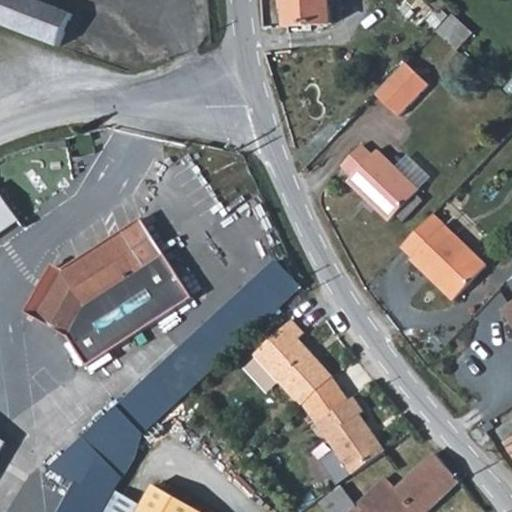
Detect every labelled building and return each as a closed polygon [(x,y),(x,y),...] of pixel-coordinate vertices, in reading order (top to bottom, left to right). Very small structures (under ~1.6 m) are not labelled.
[(0,0),(0,19),(17,26),(65,44),(75,12),(41,0),(0,0)] [(330,0),(286,0),(289,26),(333,23),(330,0)] [(377,0),(358,0),(368,8),(377,0)] [(460,14),(443,32),(463,51),(480,33),(460,14)] [(438,76),(415,55),(383,88),(405,109),(438,76)] [(392,145),(386,151),(375,141),(354,163),(365,173),(359,178),(402,218),(434,184),(392,145)] [(0,223),(18,213),(0,182),(0,223)] [(495,266),(440,213),(409,245),(421,257),(427,252),(443,267),(434,275),(462,302),(495,266)] [(65,327),(95,367),(200,295),(145,215),(66,267),(37,296),(69,324),(65,327)] [(149,425),(305,276),(288,243),(94,420),(81,434),(68,457),(120,486),(142,448),(149,425)] [(421,257),(418,260),(434,275),(443,267),(427,252),(421,257)] [(308,328),(295,315),(259,351),(308,401),(339,370),(303,333),(308,328)] [(320,421),(357,471),(390,447),(363,411),(367,408),(356,394),(320,421)] [(504,458),(500,461),(511,478),(511,441),(511,439),(497,447),(504,458)] [(462,474),(440,449),(430,458),(400,487),(422,511),(462,474)] [(400,487),(388,474),(366,496),(376,508),(371,511),(422,511),(400,487)] [(206,511),(160,486),(145,511),(206,511)] [(335,496),(350,511),(352,511),(361,504),(345,486),(335,496)]
